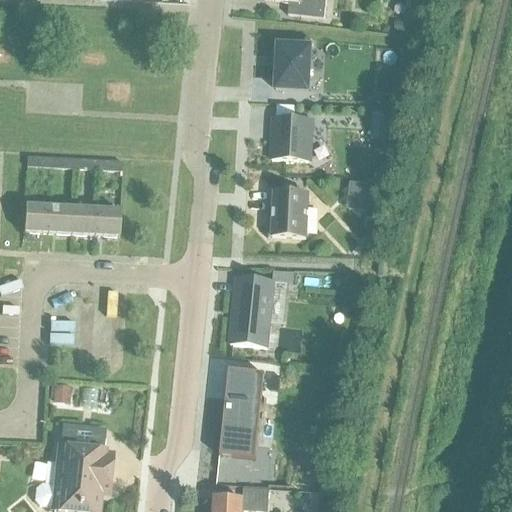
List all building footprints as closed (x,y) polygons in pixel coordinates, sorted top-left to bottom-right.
[(263,0),(263,2),(289,4),(288,17),(324,21),(325,0),(263,0)] [(395,23),(394,34),(404,35),(405,24),(395,23)] [(278,48),(275,92),(308,93),(311,42),(292,40),(291,49),(278,48)] [(396,89),(398,65),(382,64),(381,88),(396,89)] [(373,114),(372,130),(388,130),(389,114),(373,114)] [(272,163),(308,164),(309,144),(312,141),(313,135),(310,131),(310,122),(274,120),(272,163)] [(49,171),(50,161),(27,160),(26,170),(49,171)] [(50,161),(49,171),(74,172),(75,163),(50,161)] [(75,163),(74,172),(97,173),(97,164),(75,163)] [(97,164),(97,173),(122,175),(123,165),(97,164)] [(350,185),(348,207),(369,209),(372,187),(350,185)] [(308,196),(272,195),(272,193),(270,193),(268,240),(269,241),(269,239),(305,241),(308,196)] [(23,236),(47,237),(48,209),(25,208),(23,236)] [(47,237),(71,238),(72,210),(48,209),(47,237)] [(71,238),(94,239),(95,211),(72,210),(71,238)] [(95,211),(94,239),(119,241),(120,213),(95,211)] [(274,274),(273,283),(273,284),(293,286),(294,275),(274,274)] [(230,348),(266,351),(273,284),(273,283),(237,280),(230,348)] [(225,401),(219,458),(255,462),(264,376),(235,374),(232,402),(225,401)] [(54,388),(52,405),(69,406),(70,389),(54,388)] [(66,423),(65,437),(108,439),(109,425),(66,423)] [(0,451),(8,452),(8,441),(0,441),(0,451)] [(52,511),(96,511),(100,484),(109,485),(112,457),(103,456),(103,452),(59,448),(55,488),(41,486),(35,491),(34,503),(39,509),(53,510),(52,511)] [(214,500),(213,511),(267,511),(269,492),(243,490),(243,502),(214,500)]
